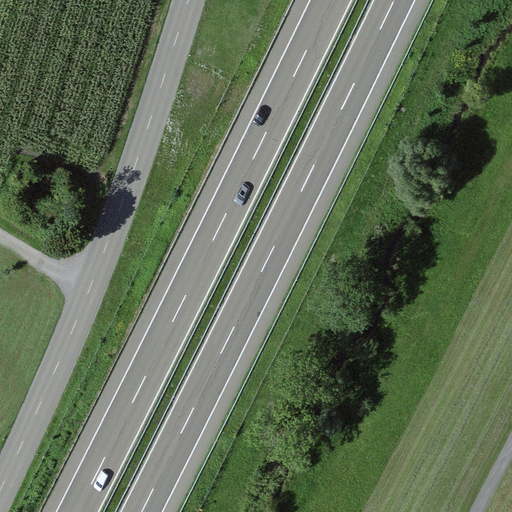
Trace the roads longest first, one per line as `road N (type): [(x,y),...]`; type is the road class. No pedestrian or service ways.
road 1 (motorway): [(331,0),(75,511)]
road 2 (motorway): [(141,511),(394,0)]
road 3 (tertiary): [(0,486),(90,281),(188,0)]
